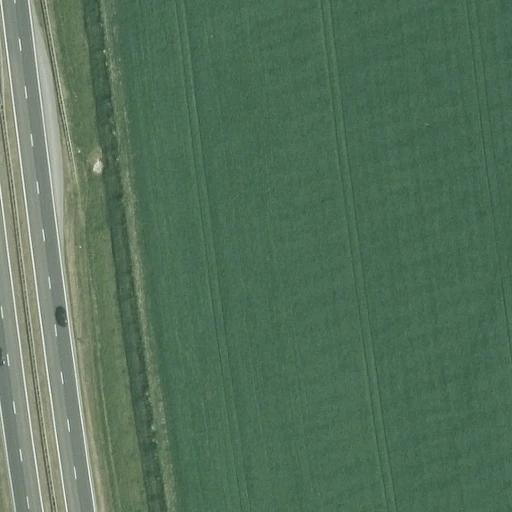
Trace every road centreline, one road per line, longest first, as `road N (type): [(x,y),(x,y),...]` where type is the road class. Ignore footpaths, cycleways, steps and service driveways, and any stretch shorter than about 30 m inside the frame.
road 1 (trunk): [(81,511),(13,0)]
road 2 (trunk): [(0,299),(29,511)]
